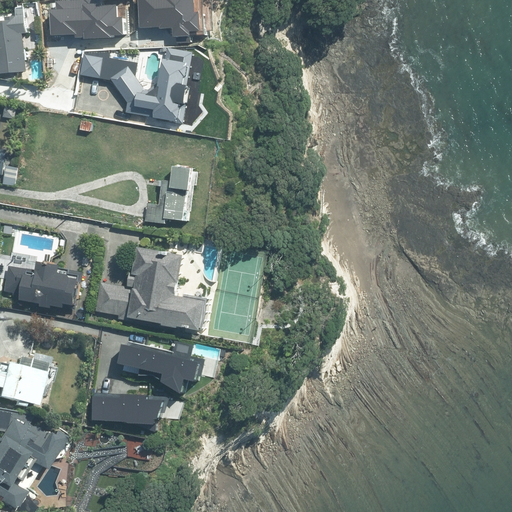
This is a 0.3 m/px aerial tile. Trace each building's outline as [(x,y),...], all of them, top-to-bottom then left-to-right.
[(54,5),(55,36),(71,35),(71,39),(127,36),(126,18),(121,18),(120,5),(102,5),(102,0),(59,0),(59,5),(54,5)] [(144,0),(146,24),(164,23),(164,25),(177,25),(178,36),(194,35),(194,29),(203,29),(202,13),(197,14),(195,0),(144,0)] [(0,66),(1,73),(31,70),(28,32),(32,32),(31,14),(15,16),(15,20),(0,20),(0,66)] [(149,87),(140,73),(142,61),(90,52),(87,72),(118,77),(132,99),(130,110),(184,119),(188,99),(192,100),(195,82),(191,81),(194,61),(172,57),(168,79),(167,78),(153,88),(149,87)] [(19,106),(10,104),(8,115),(17,116),(19,106)] [(0,172),(6,173),(9,160),(12,149),(0,146),(0,113),(0,111),(0,172)] [(192,219),(204,164),(166,156),(154,211),(192,219)] [(22,166),(10,164),(6,182),(18,184),(22,166)] [(135,285),(106,279),(100,309),(123,313),(122,317),(135,319),(136,313),(206,326),(212,296),(184,291),(191,252),(148,243),(143,270),(138,269),(135,285)] [(42,270),(13,264),(8,289),(16,290),(15,296),(69,307),(71,299),(81,301),(87,270),(74,268),(74,271),(65,269),(67,260),(45,256),(42,270)] [(128,338),(123,360),(142,365),(142,373),(156,372),(187,392),(190,376),(203,380),(209,357),(196,354),(198,342),(176,337),(173,349),(128,338)] [(0,385),(2,386),(0,394),(19,399),(18,403),(27,405),(28,402),(39,404),(47,371),(8,361),(7,363),(0,361),(0,385)] [(95,389),(93,419),(158,431),(158,417),(165,418),(173,393),(95,389)] [(22,424),(13,418),(1,437),(0,436),(0,499),(17,510),(28,491),(12,481),(15,476),(20,479),(31,462),(45,471),(66,436),(56,430),(54,434),(50,432),(41,446),(33,442),(38,433),(29,428),(31,425),(24,421),(22,424)]
